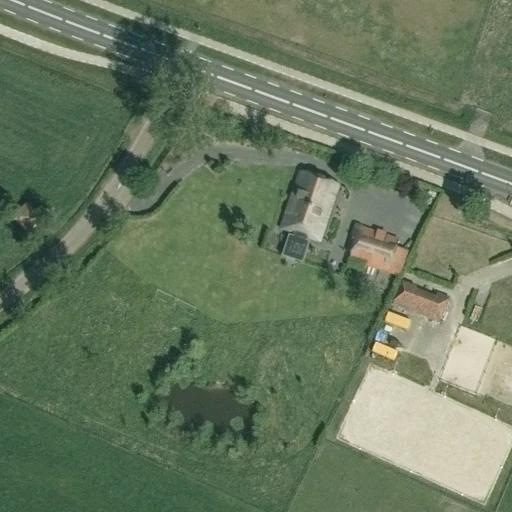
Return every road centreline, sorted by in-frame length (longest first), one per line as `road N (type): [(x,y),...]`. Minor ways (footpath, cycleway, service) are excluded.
road 1 (primary): [(511,184),(181,67)]
road 2 (unclassified): [(0,301),(92,219),(181,67)]
road 3 (primary): [(181,67),(7,0)]
